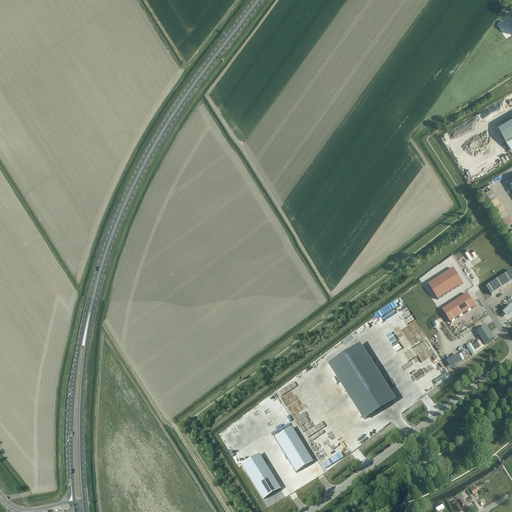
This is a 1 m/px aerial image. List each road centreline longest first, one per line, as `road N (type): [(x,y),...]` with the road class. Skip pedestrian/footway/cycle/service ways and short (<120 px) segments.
road 1 (trunk): [(96,282),(160,133),(256,0)]
road 2 (tertiary): [(310,511),(511,356)]
road 3 (trunk): [(84,506),(81,405),(96,282)]
road 4 (trunk): [(96,282),(74,374),(74,502)]
